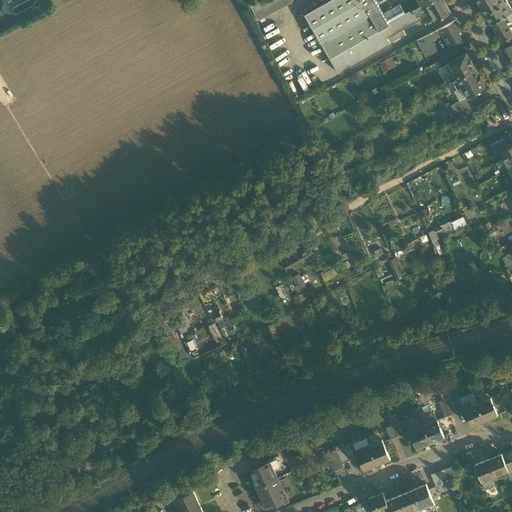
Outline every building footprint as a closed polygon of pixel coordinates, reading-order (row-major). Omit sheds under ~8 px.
[(8,0),(12,6),(10,11),(12,12),(14,7),(27,0),(8,0)] [(293,3),(292,1),(291,0),(266,0),(251,8),(258,21),(293,3)] [(340,53),(379,31),(365,7),(362,9),(358,2),(359,1),(358,0),(330,0),(305,15),(330,59),(340,53)] [(358,0),(359,1),(358,2),(362,9),(365,7),(379,31),(382,30),(389,25),(388,23),(383,14),(375,1),(374,0),(358,0)] [(443,0),(431,0),(422,6),(413,10),(417,16),(418,16),(427,11),(426,10),(428,9),(435,21),(451,12),(443,0)] [(484,0),(479,3),(491,23),(503,17),(511,12),(504,0),(484,0)] [(383,14),(388,23),(396,19),(398,18),(405,14),(399,4),(383,14)] [(396,19),(402,30),(420,20),(418,16),(417,16),(413,10),(405,14),(398,18),(396,19)] [(511,11),(511,12),(503,17),(506,23),(511,19),(511,11)] [(511,32),(506,23),(503,17),(491,23),(502,42),(504,41),(511,35),(511,32)] [(402,30),(396,19),(388,23),(389,25),(382,30),(387,38),(402,30)] [(442,33),(449,46),(465,37),(455,20),(439,29),(442,33)] [(422,38),(431,54),(439,50),(432,39),(442,33),(439,29),(422,38)] [(379,31),(340,53),(349,68),(390,44),(387,38),(382,30),(379,31)] [(422,38),(417,40),(426,57),(431,54),(422,38)] [(448,63),(458,80),(476,70),(473,63),(471,59),(470,59),(466,52),(456,58),(448,63)] [(340,73),(349,68),(340,53),(330,59),(338,73),(339,73),(340,73)] [(435,63),(438,69),(448,63),(456,58),(453,54),(435,63)] [(392,57),(380,63),(384,72),(397,66),(392,57)] [(480,76),(476,70),(458,80),(462,87),(467,96),(467,97),(486,87),(482,80),(483,80),(480,76)] [(457,90),(462,87),(458,80),(453,82),(453,83),(457,90)] [(465,97),(467,96),(462,87),(457,90),(454,91),(460,100),(465,97)] [(451,105),(457,117),(472,109),(465,97),(460,100),(451,105)] [(395,119),(387,123),(390,130),(398,125),(395,119)] [(502,139),(492,145),(497,154),(500,153),(507,148),(502,139)] [(500,153),(509,169),(511,166),(511,145),(507,148),(500,153)] [(511,188),(511,187),(511,173),(510,170),(503,174),(511,188)] [(463,215),(428,232),(432,241),(468,224),(463,215)] [(497,234),(493,228),(487,232),(490,238),(497,234)] [(396,256),(422,246),(419,239),(402,245),(398,235),(389,238),(396,256)] [(396,278),(402,277),(398,264),(393,265),(396,278)] [(300,274),(293,277),(296,284),(304,281),(300,274)] [(455,286),(429,286),(429,296),(455,296),(455,286)] [(472,406),(477,403),(473,392),(459,397),(462,404),(470,401),(472,406)] [(491,398),(477,403),(484,421),(498,415),(491,398)] [(506,412),(511,409),(511,408),(508,399),(502,402),(506,412)] [(452,400),(446,403),(451,415),(457,413),(452,400)] [(471,426),(484,421),(477,403),(472,406),(470,401),(462,404),(471,426)] [(445,417),(451,415),(446,403),(440,405),(445,417)] [(389,417),(392,426),(393,428),(399,425),(400,425),(396,414),(389,417)] [(437,420),(424,425),(431,443),(444,437),(437,420)] [(399,425),(393,428),(397,437),(403,435),(399,425)] [(417,448),(431,443),(424,425),(410,431),(417,448)] [(390,439),(397,437),(393,428),(392,426),(386,428),(390,439)] [(353,443),(355,450),(369,445),(366,438),(353,443)] [(382,439),(369,445),(377,465),(390,459),(383,442),(382,439)] [(335,446),(337,450),(345,447),(343,442),(335,446)] [(256,455),(256,456),(262,453),(258,445),(253,448),(256,455)] [(345,447),(337,450),(343,463),(354,458),(348,445),(345,447)] [(364,470),(377,465),(369,445),(355,450),(358,456),(364,470)] [(241,453),(245,460),(256,455),(253,448),(241,453)] [(344,466),(343,463),(337,450),(326,456),(328,460),(332,468),(333,471),(344,466)] [(501,454),(488,459),(495,476),(496,479),(508,474),(510,474),(505,464),(501,454)] [(277,459),(270,462),(274,470),(280,467),(277,459)] [(475,465),(482,482),(491,478),(495,476),(488,459),(475,465)] [(277,478),(274,470),(270,462),(269,460),(249,470),(257,487),(277,478)] [(332,468),(328,460),(320,464),(324,471),(332,468)] [(455,465),(444,469),(449,481),(460,477),(455,465)] [(436,487),(449,481),(444,469),(431,475),(436,487)] [(286,496),(277,478),(257,487),(266,506),(274,503),(275,506),(285,502),(283,497),(286,496)] [(492,481),(491,478),(482,482),(485,489),(494,485),(492,481)] [(426,484),(413,490),(421,510),(434,504),(426,484)] [(511,486),(502,491),(506,498),(511,494),(511,486)] [(413,490),(399,495),(406,511),(415,511),(421,510),(413,490)] [(175,500),(181,511),(202,511),(193,492),(175,500)] [(387,511),(390,511),(386,501),(383,492),(368,498),(369,500),(370,500),(374,511),(387,511)] [(406,511),(399,495),(386,501),(390,511),(406,511)] [(369,500),(361,503),(365,511),(374,511),(370,500),(369,500)] [(365,511),(361,503),(344,510),(345,511),(365,511)]
